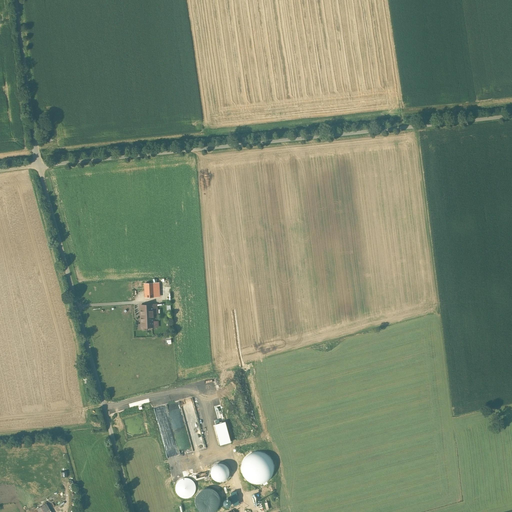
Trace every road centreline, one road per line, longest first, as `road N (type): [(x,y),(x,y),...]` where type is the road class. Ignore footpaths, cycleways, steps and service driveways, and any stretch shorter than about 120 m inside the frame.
road 1 (unclassified): [(511,113),(40,163)]
road 2 (unclassified): [(40,163),(132,511)]
road 3 (unclassified): [(16,0),(40,163)]
